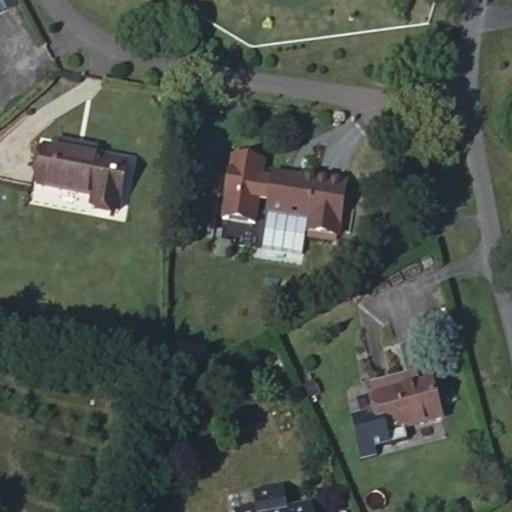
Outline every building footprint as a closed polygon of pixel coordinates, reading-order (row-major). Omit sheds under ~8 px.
[(0,0),(0,16),(18,8),(14,0),(0,0)] [(50,159),(97,163),(98,152),(52,144),(51,154),(50,159)] [(38,151),(35,167),(48,169),(50,159),(51,154),(38,151)] [(35,167),(32,190),(88,202),(85,215),(113,222),(124,167),(97,163),(50,159),(48,169),(35,167)] [(285,185),(253,180),(246,219),(292,226),(292,235),(326,239),(336,181),(290,173),(285,185)] [(355,391),(358,401),(400,390),(397,380),(355,391)] [(293,386),(280,392),(285,404),(299,398),(293,386)] [(358,401),(368,443),(423,430),(412,387),(400,390),(358,401)] [(262,511),(261,497),(240,499),(240,511),(262,511)] [(240,511),(240,499),(231,500),(232,511),(240,511)]
